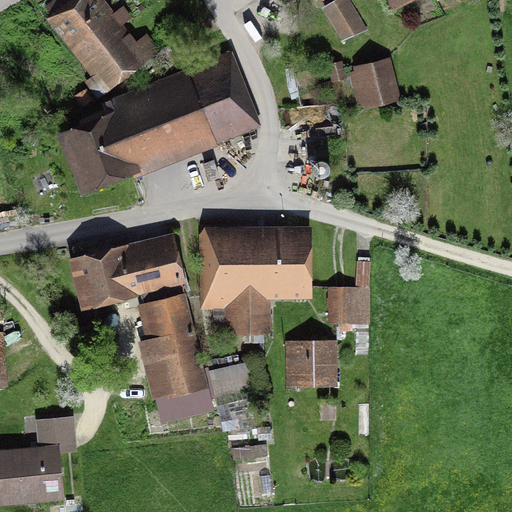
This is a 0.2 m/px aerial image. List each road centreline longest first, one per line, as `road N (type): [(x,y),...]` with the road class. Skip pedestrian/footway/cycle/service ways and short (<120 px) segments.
road 1 (residential): [(0,241),(211,206),(257,177),(269,143),(262,91),(213,0)]
road 2 (track): [(244,189),(511,270)]
